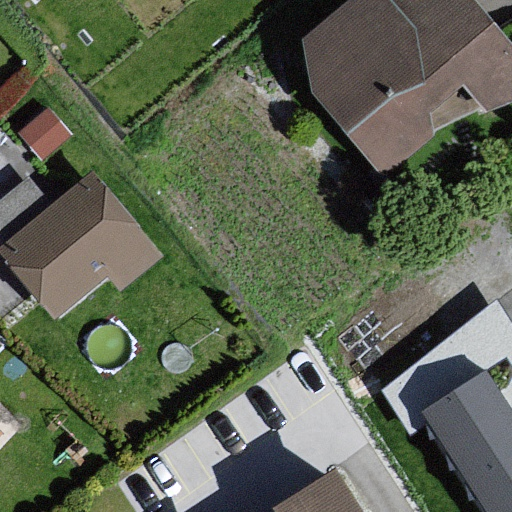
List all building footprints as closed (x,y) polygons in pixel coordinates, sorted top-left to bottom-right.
[(59,0),(144,106),(266,0),(59,0)] [(349,0),(307,36),(313,83),(384,165),(425,132),(422,108),(462,74),(485,102),(511,93),(511,50),(469,0),(391,0),(387,3),(385,0),(349,0)] [(0,188),(0,204),(13,221),(53,189),(31,163),(0,188)] [(165,254),(98,186),(2,247),(59,319),(109,283),(120,293),(165,254)] [(391,363),(488,511),(511,511),(511,390),(498,369),(511,359),(511,308),(501,292),(391,363)] [(0,441),(18,424),(0,408),(0,441)] [(368,511),(350,476),(286,511),(285,511),(368,511)]
